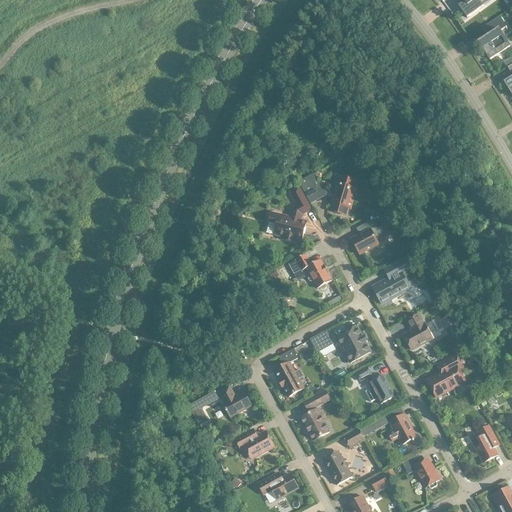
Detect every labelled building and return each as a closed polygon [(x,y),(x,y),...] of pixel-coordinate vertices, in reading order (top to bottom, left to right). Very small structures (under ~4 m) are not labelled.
[(488,2),(487,0),(463,0),(460,3),(461,4),(459,6),(467,18),(484,7),(483,6),(488,2)] [(508,30),(506,28),(500,18),(485,27),(491,36),(479,43),(490,60),(510,47),(500,32),(506,28),(507,31),(508,30)] [(318,189),(311,176),(299,182),(306,195),(318,189)] [(356,181),(342,177),(340,185),(337,184),(331,203),(334,204),(332,212),(346,216),(348,208),(351,209),(356,190),(354,189),(356,181)] [(272,214),(270,222),(267,233),(285,238),(284,240),(294,243),(295,240),(302,242),(305,228),(306,228),(307,221),(301,219),(302,215),(311,210),(299,188),(291,193),(298,207),(294,209),(292,219),(272,214)] [(386,216),(389,221),(396,217),(390,206),(385,208),(389,215),(386,216)] [(357,238),(352,240),(353,243),(360,256),(379,245),(375,238),(381,234),(373,221),(357,230),(360,236),(357,238)] [(306,255),(296,260),(296,261),(289,265),(294,275),(302,271),(307,269),(310,275),(309,277),(309,279),(310,281),(312,282),(314,282),(318,289),(320,288),(321,290),(323,290),(325,289),(326,287),(326,285),(332,282),(328,274),(327,272),(325,269),(325,268),(324,267),(321,261),(312,265),(306,255)] [(414,297),(401,273),(410,268),(405,259),(385,270),(389,279),(373,288),(382,305),(410,290),(414,297)] [(275,270),(268,274),(271,279),(278,275),(275,270)] [(434,288),(427,291),(433,302),(440,299),(434,288)] [(411,328),(413,331),(404,336),(412,351),(434,339),(426,324),(424,325),(418,315),(407,321),(411,328)] [(363,338),(357,327),(337,339),(351,364),(371,353),(365,343),(367,342),(364,337),(363,338)] [(318,352),(333,344),(326,332),(311,340),(318,352)] [(284,366),(275,371),(280,381),(278,382),(282,390),(284,389),(289,398),(303,390),(298,381),(304,378),(300,370),(294,373),(289,364),(298,359),(293,350),(279,358),(282,363),(283,363),(284,366)] [(427,381),(437,399),(446,394),(445,393),(457,387),(457,388),(466,383),(459,370),(463,368),(456,355),(437,366),(441,374),(440,374),(440,375),(437,377),(436,376),(427,381)] [(366,379),(369,383),(369,384),(381,405),(395,397),(384,376),(374,381),(372,376),(368,368),(356,374),(361,382),(366,379)] [(342,370),(332,375),(335,381),(345,375),(342,370)] [(230,387),(219,393),(225,404),(223,404),(227,410),(226,411),(227,413),(229,412),(232,417),(252,407),(244,393),(236,398),(230,387)] [(489,388),(484,391),(488,398),(493,395),(489,388)] [(317,410),(316,408),(330,400),(326,392),(304,404),(308,412),(310,411),(311,414),(301,419),(306,429),(307,428),(309,432),(308,432),(313,442),(330,433),(329,431),(331,430),(327,423),(325,424),(317,410)] [(217,393),(211,396),(214,401),(219,398),(217,393)] [(412,440),(413,441),(413,442),(415,441),(414,439),(417,438),(412,429),(411,429),(409,425),(409,424),(410,424),(409,423),(405,415),(389,423),(394,431),(388,434),(393,442),(398,439),(402,446),(412,440)] [(386,418),(381,421),(384,426),(389,423),(386,418)] [(498,456),(494,449),(500,446),(490,427),(478,433),(481,438),(472,443),(484,464),(498,456)] [(365,441),(359,429),(344,437),(351,449),(365,441)] [(245,448),(247,452),(252,460),(274,448),(266,432),(259,436),(256,436),(253,430),(236,440),(241,450),(245,448)] [(337,486),(352,478),(348,469),(349,466),(347,463),(345,462),(344,463),(338,452),(323,460),(329,470),(328,470),(329,471),(329,470),(332,476),(332,477),(332,476),(337,486)] [(437,485),(436,484),(436,483),(441,480),(436,471),(435,472),(428,460),(421,463),(418,456),(403,464),(407,472),(414,468),(425,489),(429,487),(430,489),(432,490),(437,487),(437,485)] [(386,474),(390,482),(397,478),(393,470),(386,474)] [(280,473),(274,476),(258,485),(264,496),(273,491),(277,500),(298,489),(290,475),(283,479),(280,473)] [(383,474),(370,482),(376,492),(389,485),(383,474)] [(236,479),(232,484),(239,490),(243,484),(236,479)] [(511,511),(511,492),(510,488),(495,497),(501,508),(500,509),(501,511),(511,511)] [(371,511),(372,511),(373,509),(371,506),(368,505),(368,506),(363,497),(348,505),(351,511),(371,511)]
